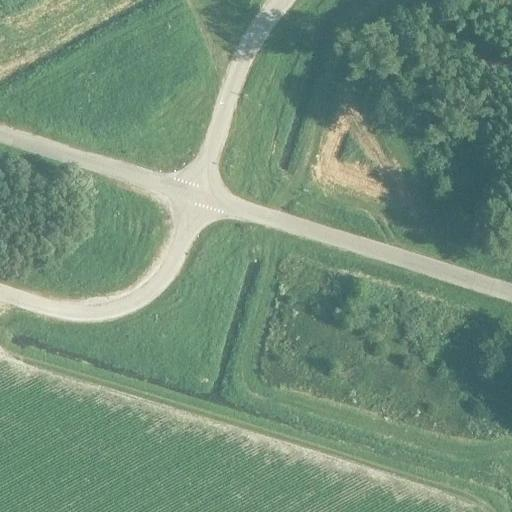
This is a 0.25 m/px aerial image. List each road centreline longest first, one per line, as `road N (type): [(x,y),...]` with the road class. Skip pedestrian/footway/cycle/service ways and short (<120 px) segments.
road 1 (unclassified): [(511,293),(189,194)]
road 2 (unclassified): [(0,294),(69,314),(123,304),(164,267),(189,194)]
road 3 (unclassified): [(189,194),(255,25),(273,0)]
road 4 (unclassified): [(189,194),(0,135)]
